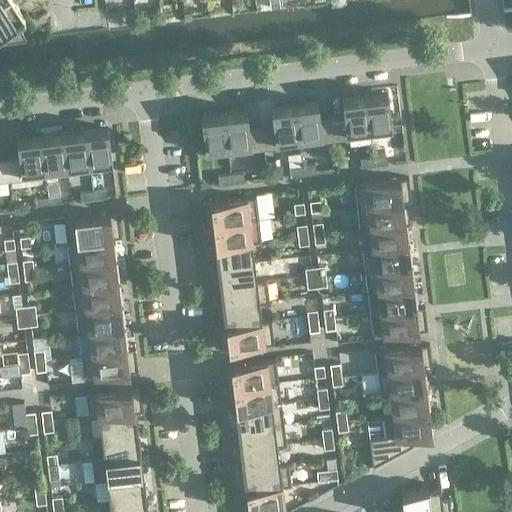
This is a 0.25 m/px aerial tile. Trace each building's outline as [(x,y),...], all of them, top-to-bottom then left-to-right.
[(4,0),(0,3),(0,40),(27,37),(17,22),(25,17),(13,0),(4,0)] [(393,133),(388,92),(366,95),(370,131),(369,131),(370,136),(393,133)] [(366,95),(342,98),(344,117),(332,118),(335,140),(350,138),(349,133),(369,131),(370,131),(366,95)] [(320,120),(318,101),(295,104),(299,140),(320,137),(321,142),(335,140),(332,118),(320,120)] [(295,104),(271,106),(273,125),(261,127),(264,149),(278,147),(278,142),(299,140),(295,104)] [(247,109),(223,112),(229,153),(264,149),(261,127),(249,128),(247,109)] [(223,112),(201,115),(206,156),(229,153),(223,112)] [(89,166),(90,170),(113,167),(108,127),(86,129),(90,165),(89,166)] [(86,129),(63,132),(67,168),(89,166),(90,165),(86,129)] [(63,132),(40,135),(45,171),(67,168),(63,132)] [(45,171),(40,135),(17,138),(19,157),(7,158),(10,180),(45,176),(45,171)] [(338,150),(340,164),(346,163),(345,149),(338,150)] [(387,161),(386,154),(373,156),(374,163),(387,161)] [(373,156),(361,157),(361,165),(374,163),(373,156)] [(0,181),(10,180),(7,158),(0,159),(0,181)] [(316,170),(315,163),(302,165),(303,172),(316,170)] [(302,165),(289,166),(290,173),(303,172),(302,165)] [(245,179),(244,172),(231,173),(232,181),(245,179)] [(231,173),(218,175),(219,182),(232,181),(231,173)] [(409,176),(396,178),(355,183),(358,206),(367,205),(367,204),(404,199),(405,201),(412,200),(409,176)] [(106,189),(93,190),(94,198),(107,196),(106,189)] [(81,199),(94,198),(93,190),(80,192),(81,199)] [(61,194),(48,196),(49,203),(61,202),(61,194)] [(256,195),(215,200),(202,202),(205,225),(213,224),(213,223),(249,219),(249,220),(259,219),(256,195)] [(36,205),(49,203),(48,196),(35,198),(36,205)] [(320,199),(310,201),(311,211),(321,210),(320,199)] [(367,204),(367,205),(358,206),(360,227),(407,221),(406,216),(405,216),(405,211),(406,211),(405,201),(404,199),(367,204)] [(305,212),(304,201),(294,203),(295,213),(305,212)] [(119,212),(106,214),(64,219),(67,242),(77,241),(77,240),(114,235),(114,237),(121,236),(119,212)] [(262,240),(259,219),(249,220),(249,219),(213,223),(213,224),(214,232),(213,232),(215,245),(252,240),(252,241),(262,240)] [(323,221),(313,222),(314,232),(324,231),(323,221)] [(409,233),(407,221),(360,227),(363,248),(410,242),(409,237),(408,237),(407,233),(409,233)] [(308,233),(307,223),(297,224),(298,235),(308,233)] [(325,241),(324,231),(314,232),(315,243),(325,241)] [(309,243),(308,233),(298,235),(299,245),(309,243)] [(30,235),(20,236),(21,247),(31,246),(30,235)] [(77,241),(79,262),(80,263),(117,258),(116,253),(115,253),(114,248),(116,248),(114,237),(114,235),(77,240),(77,241)] [(15,248),(14,237),(4,239),(5,249),(15,248)] [(254,260),(252,241),(252,240),(215,245),(217,265),(254,260)] [(411,254),(410,242),(363,248),(366,270),(412,264),(412,258),(410,259),(410,254),(411,254)] [(33,258),(23,259),(24,269),(34,268),(33,258)] [(119,271),(117,258),(80,263),(79,262),(70,263),(73,286),(120,281),(119,275),(118,275),(117,271),(119,271)] [(18,270),(17,260),(7,261),(8,271),(18,270)] [(257,280),(254,260),(217,265),(220,285),(257,281),(257,280)] [(414,275),(412,264),(366,270),(368,291),(415,285),(414,280),(413,280),(413,276),(414,275)] [(325,265),(318,266),(315,266),(316,276),(326,275),(325,265)] [(316,276),(315,266),(305,267),(306,277),(316,276)] [(35,278),(34,268),(24,269),(25,280),(35,278)] [(19,280),(18,270),(8,271),(9,282),(19,280)] [(327,285),(326,275),(316,276),(317,286),(327,285)] [(317,286),(316,276),(306,277),(307,287),(317,286)] [(266,279),(257,280),(257,281),(220,285),(222,306),(259,301),(260,302),(269,301),(266,279)] [(121,293),(120,281),(73,286),(76,309),(123,303),(122,298),(121,298),(120,294),(121,293)] [(417,297),(415,285),(368,291),(371,311),(380,310),(380,311),(416,307),(416,306),(415,297),(417,297)] [(262,320),(260,302),(259,301),(222,306),(224,325),(225,326),(262,321),(262,320)] [(124,316),(123,303),(76,309),(78,332),(125,326),(125,320),(123,321),(123,316),(124,316)] [(35,304),(28,305),(25,305),(26,315),(36,314),(35,304)] [(26,315),(25,305),(15,306),(16,316),(26,315)] [(428,328),(425,305),(416,306),(416,307),(380,311),(380,310),(371,311),(374,335),(428,328)] [(333,307),(323,308),(324,318),(334,317),(333,307)] [(317,309),(307,310),(308,320),(318,319),(317,309)] [(38,324),(36,314),(26,315),(28,325),(38,324)] [(28,325),(26,315),(16,316),(18,326),(28,325)] [(336,328),(334,317),(324,318),(326,329),(336,328)] [(271,319),(262,320),(262,321),(225,326),(224,325),(217,325),(220,349),(274,342),(271,319)] [(320,330),(318,319),(308,320),(310,331),(320,330)] [(127,339),(125,326),(78,332),(81,353),(91,352),(91,353),(127,349),(127,348),(126,339),(127,339)] [(432,366),(429,343),(375,349),(378,373),(388,371),(388,370),(425,366),(425,367),(432,366)] [(138,370),(135,347),(127,348),(127,349),(91,353),(91,352),(81,353),(84,377),(138,370)] [(29,361),(28,351),(18,352),(19,362),(29,361)] [(46,369),(45,359),(35,360),(37,371),(46,369)] [(276,359),(235,364),(222,365),(225,389),(233,388),(233,387),(269,382),(270,383),(279,382),(276,359)] [(30,372),(29,361),(19,362),(20,373),(30,372)] [(340,362),(330,363),(331,374),(341,373),(340,362)] [(324,364),(315,365),(314,365),(315,376),(325,375),(324,364)] [(388,370),(388,371),(378,373),(381,394),(390,393),(390,392),(428,387),(427,382),(426,382),(425,378),(427,378),(425,367),(425,366),(388,370)] [(343,383),(341,373),(331,374),(333,384),(343,383)] [(282,402),(279,382),(270,383),(269,382),(233,387),(233,388),(234,396),(233,396),(235,408),(282,402)] [(143,410),(140,386),(86,393),(89,416),(98,415),(98,414),(136,410),(136,411),(143,410)] [(328,396),(327,386),(317,388),(318,398),(328,396)] [(429,399),(428,387),(390,392),(390,393),(393,412),(393,413),(430,409),(430,408),(429,408),(428,399),(429,399)] [(329,407),(328,396),(318,398),(319,408),(329,407)] [(284,423),(282,402),(235,408),(237,428),(284,423)] [(51,409),(41,410),(43,421),(53,420),(51,409)] [(346,409),(336,410),(337,420),(347,419),(346,409)] [(433,432),(430,409),(393,413),(393,412),(383,414),(386,436),(369,438),(373,465),(413,443),(412,435),(433,432)] [(98,415),(101,435),(101,436),(138,431),(136,411),(136,410),(98,414),(98,415)] [(37,422),(35,411),(25,412),(27,423),(37,422)] [(348,429),(347,419),(337,420),(338,430),(348,429)] [(54,430),(53,420),(43,421),(44,431),(54,430)] [(38,432),(37,422),(27,423),(28,433),(38,432)] [(287,444),(284,423),(237,428),(240,449),(277,444),(277,445),(287,444)] [(333,437),(332,427),(322,428),(323,438),(333,437)] [(141,452),(138,431),(101,436),(101,435),(91,436),(94,459),(104,458),(104,457),(141,452)] [(334,447),(333,437),(323,438),(324,448),(334,447)] [(280,464),(277,445),(277,444),(240,449),(242,469),(280,464)] [(41,458),(40,447),(30,449),(31,459),(41,458)] [(144,474),(141,452),(104,457),(104,458),(106,479),(144,474)] [(57,453),(47,454),(48,464),(58,463),(57,453)] [(348,461),(343,462),(345,479),(360,471),(359,468),(353,462),(348,461)] [(59,473),(58,463),(48,464),(49,474),(59,473)] [(282,485),(280,464),(242,469),(245,489),(282,485)] [(338,478),(337,468),(327,469),(328,479),(338,478)] [(328,479),(327,469),(317,470),(318,480),(328,479)] [(146,495),(144,474),(106,479),(109,500),(146,495)] [(45,492),(44,482),(34,484),(35,494),(45,492)] [(285,511),(282,485),(245,489),(245,495),(247,494),(249,509),(240,511),(285,511)] [(401,490),(404,510),(404,511),(450,511),(449,497),(442,498),(440,486),(401,490)] [(47,503),(45,492),(35,494),(37,504),(47,503)] [(62,495),(52,497),(53,507),(63,506),(62,495)] [(148,511),(146,495),(109,500),(110,511),(148,511)]
